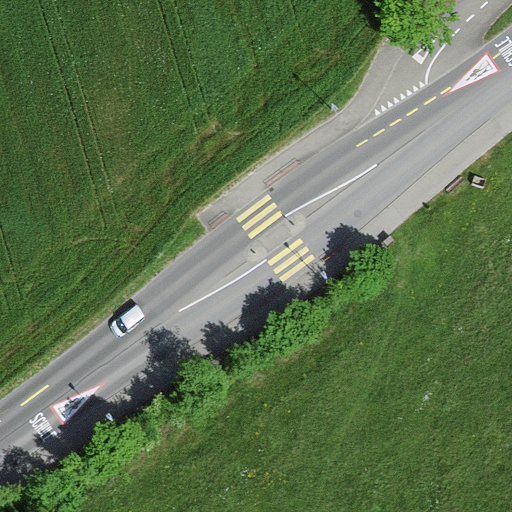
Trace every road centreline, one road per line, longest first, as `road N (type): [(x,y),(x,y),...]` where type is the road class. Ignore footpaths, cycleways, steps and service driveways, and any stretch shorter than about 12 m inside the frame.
road 1 (secondary): [(0,441),(440,120)]
road 2 (residential): [(493,0),(437,54),(427,82),(440,120)]
